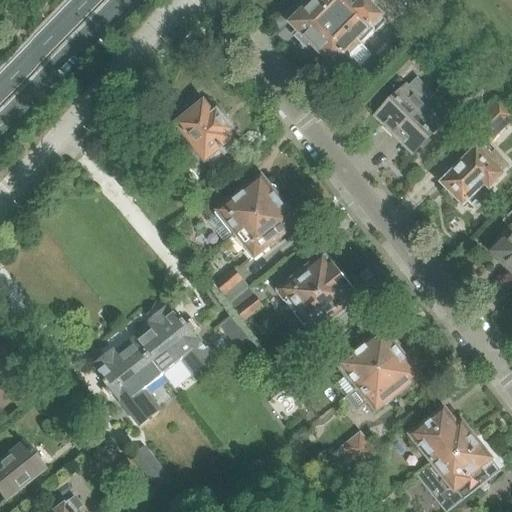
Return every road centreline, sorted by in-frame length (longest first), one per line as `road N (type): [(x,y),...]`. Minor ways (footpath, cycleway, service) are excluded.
road 1 (residential): [(511,383),(202,0)]
road 2 (residential): [(0,199),(182,0)]
road 3 (primary): [(0,127),(125,0)]
road 4 (primary): [(88,0),(0,90)]
